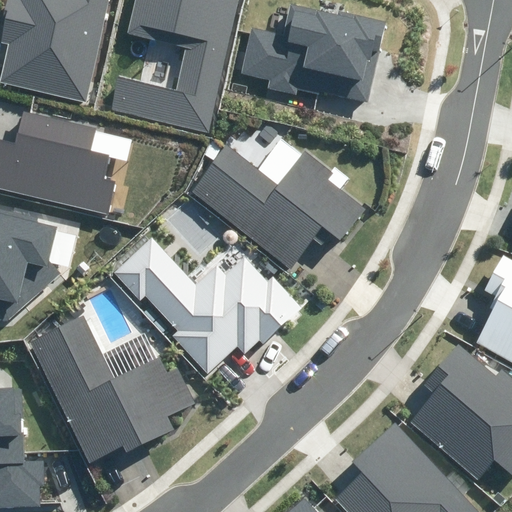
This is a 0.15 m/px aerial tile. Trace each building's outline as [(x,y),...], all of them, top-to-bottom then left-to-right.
[(0,81),(0,82),(85,102),(107,0),(5,0),(0,23),(0,42),(8,44),(0,81)] [(111,110),(210,134),(241,0),(134,0),(126,33),(186,47),(176,89),(119,76),(111,110)] [(299,86),(365,102),(385,21),(340,9),(338,15),(290,3),(282,35),(251,28),(240,73),(271,80),(269,88),(297,95),(299,86)] [(0,189),(109,214),(116,182),(106,179),(111,156),(92,152),(98,127),(23,110),(16,142),(0,138),(0,189)] [(192,191),(291,264),(319,226),(342,244),(368,209),(330,181),(337,172),(306,149),(280,184),(227,145),(192,191)] [(61,273),(49,260),(58,227),(0,212),(0,319),(8,320),(61,273)] [(171,335),(208,374),(240,345),(246,352),(259,340),(262,344),(301,307),(273,276),(267,282),(245,258),(226,276),(216,264),(195,284),(152,238),(115,273),(141,300),(147,295),(179,328),(171,335)] [(477,342),(511,361),(511,261),(502,256),(483,291),(493,296),(488,305),(495,309),(477,342)] [(123,447),(126,454),(175,430),(168,415),(194,403),(177,367),(166,373),(158,356),(113,378),(84,317),(31,342),(89,463),(123,447)] [(511,474),(511,378),(501,370),(496,376),(460,345),(425,386),(432,392),(408,420),(478,481),(496,460),(511,474)] [(0,507),(39,505),(38,486),(45,486),(44,461),(25,462),(22,388),(0,388),(0,507)] [(479,511),(480,511),(395,422),(331,481),(340,491),(334,497),(347,511),(479,511)] [(320,511),(305,496),(287,511),(320,511)]
